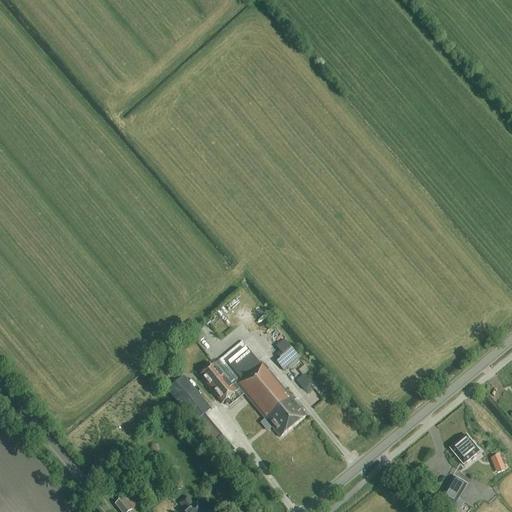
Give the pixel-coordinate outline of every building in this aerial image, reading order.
[(200,340),(204,346),(212,340),(208,334),(200,340)] [(284,372),(299,360),(283,341),(275,348),(280,353),(276,356),(280,361),(277,364),(284,372)] [(200,377),(222,404),(237,392),(240,389),(280,439),(306,417),(262,363),(236,385),(233,388),(215,365),(200,377)] [(308,390),(314,384),(319,390),(324,384),(316,376),(312,379),(307,374),(299,381),(308,390)] [(168,391),(194,423),(210,410),(184,378),(168,391)] [(223,449),(229,444),(223,436),(216,441),(223,449)] [(465,436),(449,450),(463,466),(479,452),(465,436)] [(442,481),(456,467),(437,447),(422,461),(442,481)] [(499,456),(492,459),(496,467),(503,464),(499,456)] [(454,477),(441,499),(453,506),(449,511),(459,511),(464,504),(458,501),(467,485),(454,477)] [(136,488),(129,493),(137,503),(143,497),(136,488)] [(194,507),(186,498),(179,504),(185,511),(203,511),(197,504),(194,507)] [(120,511),(130,511),(132,511),(122,500),(115,506),(120,511)]
